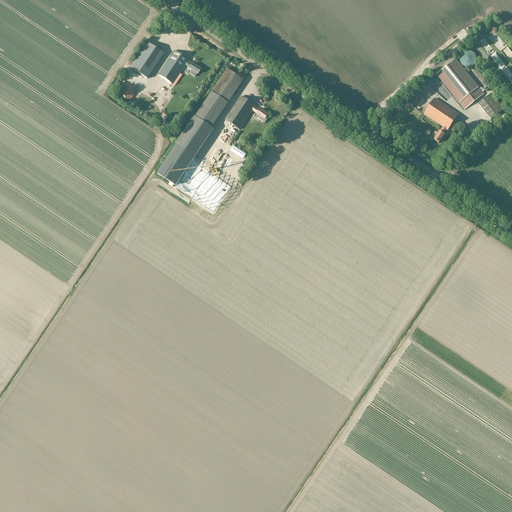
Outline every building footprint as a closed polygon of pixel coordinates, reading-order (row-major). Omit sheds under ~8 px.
[(476,35),(480,40),(484,36),(480,31),(476,35)] [(485,43),(489,49),(495,46),(491,39),(485,43)] [(149,81),(164,52),(154,47),(138,75),(149,81)] [(172,84),(180,74),(185,66),(189,68),(189,69),(197,74),(201,69),(192,64),(192,65),(187,62),(188,61),(174,51),(158,75),(172,84)] [(472,66),(473,66),(473,65),(474,65),(474,64),(475,64),(475,63),(475,62),(476,61),(476,60),(476,59),(476,58),(475,57),(475,56),(475,55),(474,55),(474,54),(473,54),(473,53),(472,53),(472,52),(471,52),(470,52),(469,52),(469,51),(468,51),(467,51),(466,51),(466,52),(465,52),(464,52),(463,53),(462,53),(462,54),(461,55),(460,56),(460,57),(460,58),(460,59),(460,60),(460,61),(460,62),(460,63),(461,64),(462,65),(462,66),(463,66),(464,66),(464,67),(465,67),(466,67),(466,68),(467,68),(468,68),(469,68),(469,67),(470,67),(471,67),(472,67),(472,66)] [(480,89),(467,74),(456,59),(436,75),(465,110),(484,94),(480,89)] [(227,70),(212,93),(228,104),(243,81),(227,70)] [(100,90),(106,94),(110,88),(104,84),(100,90)] [(130,101),(137,91),(128,85),(121,95),(130,101)] [(212,93),(195,118),(211,129),(228,104),(212,93)] [(491,120),(501,112),(504,110),(491,94),(478,104),(491,120)] [(268,118),(267,117),(268,115),(260,109),(259,110),(255,107),(256,106),(241,97),(225,120),(240,130),(252,111),(256,114),(258,115),(257,118),(260,120),(265,123),(268,118)] [(447,130),(458,115),(435,99),(424,114),(443,127),(440,131),(434,140),(439,143),(445,134),(444,134),(446,130),(447,130)] [(194,158),(213,130),(211,129),(195,118),(176,146),(194,158)] [(175,187),(194,158),(176,146),(157,175),(175,187)] [(189,165),(175,187),(216,214),(230,192),(189,165)]
